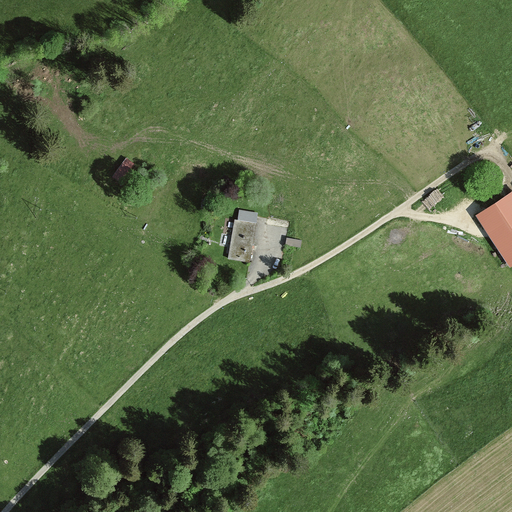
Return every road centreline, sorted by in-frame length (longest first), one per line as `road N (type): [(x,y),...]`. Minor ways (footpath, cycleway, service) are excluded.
road 1 (track): [(6,511),(199,320),(342,248),(491,147)]
road 2 (track): [(397,211),(460,223),(511,186)]
